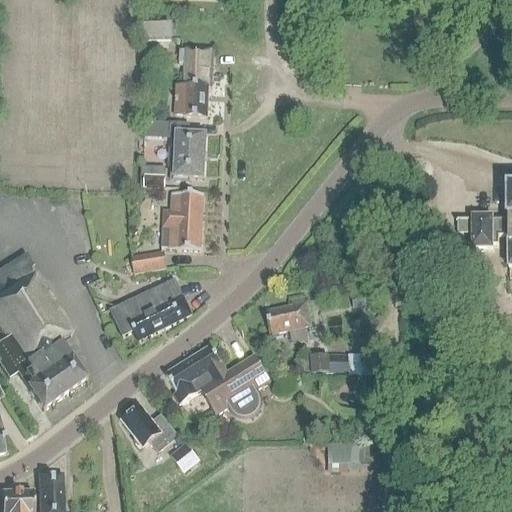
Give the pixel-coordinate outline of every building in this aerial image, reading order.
[(151,38),(179,40),(180,25),(151,24),(151,38)] [(183,120),(207,121),(208,91),(211,91),(213,51),(185,50),(185,53),(179,52),(179,66),(185,66),(184,89),(175,89),(174,118),(183,119),(183,120)] [(144,124),(144,136),(168,137),(169,125),(144,124)] [(188,182),(204,183),(206,138),(187,137),(188,126),(178,126),(169,125),(168,137),(173,137),(173,141),(173,152),(175,152),(175,158),(170,158),(170,166),(174,166),(174,170),(172,170),(171,183),(188,184),(188,182)] [(143,189),(164,190),(164,180),(144,179),(143,189)] [(497,238),(508,238),(508,270),(511,270),(511,189),(510,190),(510,189),(507,189),(507,192),(508,191),(508,221),(492,221),(492,218),(479,218),(472,218),(472,221),(456,221),(456,223),(457,223),(457,235),(472,235),(472,251),(492,251),(492,247),(497,247),(497,238)] [(170,231),(168,252),(200,254),(203,198),(171,196),(170,214),(163,214),(163,231),(170,231)] [(130,259),(133,277),(167,272),(164,254),(130,259)] [(34,276),(30,270),(33,268),(25,256),(0,271),(0,334),(5,341),(0,343),(0,369),(7,381),(16,375),(26,390),(42,413),(86,383),(60,344),(74,335),(34,276)] [(122,340),(133,334),(138,344),(191,318),(175,282),(109,313),(122,340)] [(352,309),(364,308),(363,298),(351,299),(352,309)] [(307,344),(305,330),(309,329),(305,300),(289,303),(290,309),(266,314),(270,337),(289,333),(291,347),(307,344)] [(215,418),(229,409),(233,415),(238,419),(245,420),(252,418),(257,413),(259,407),(259,400),(255,394),(269,385),(254,360),(227,376),(211,350),(200,357),(199,356),(165,378),(176,396),(173,398),(179,407),(200,394),(215,418)] [(282,366),(284,361),(282,357),(278,355),(273,356),(271,361),(273,366),(278,368),(282,366)] [(327,358),(310,358),(311,376),(328,376),(347,376),(347,358),(327,358)] [(142,451),(149,445),(158,456),(178,441),(159,418),(151,425),(140,411),(121,425),(142,451)] [(344,444),(344,465),(368,465),(368,444),(344,444)] [(193,458),(184,447),(170,459),(178,470),(193,458)] [(63,511),(62,477),(38,478),(38,511),(63,511)] [(1,496),(1,511),(33,511),(33,494),(1,496)]
